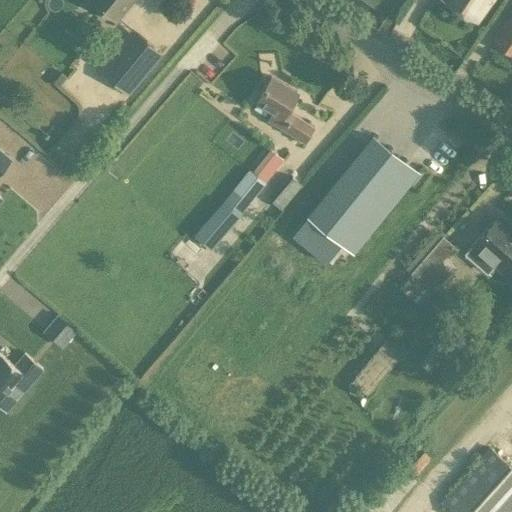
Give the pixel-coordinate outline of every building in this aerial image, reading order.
[(91,0),(116,20),(132,0),(91,0)] [(443,0),(477,23),(492,0),(443,0)] [(511,8),(491,40),(511,53),(511,8)] [(128,93),(161,53),(132,28),(98,69),(128,93)] [(58,88),(67,78),(62,74),(53,84),(58,88)] [(270,76),(256,99),(273,109),(267,119),(305,142),(314,126),(286,109),(296,92),(270,76)] [(308,216),(300,225),(333,252),(340,242),(351,251),(416,172),(373,136),(308,216)] [(0,197),(1,197),(0,196),(0,168),(9,158),(0,149),(0,197)] [(210,247),(239,214),(277,166),(265,156),(259,162),(256,160),(223,202),(194,234),(210,247)] [(280,207),(298,181),(291,176),(273,203),(280,207)] [(511,225),(498,213),(464,252),(486,272),(493,265),(509,279),(511,274),(511,225)] [(436,232),(405,268),(409,272),(411,270),(440,236),(436,232)] [(409,272),(398,286),(419,304),(432,288),(453,264),(445,257),(455,246),(441,235),(440,236),(411,270),(409,272)] [(76,331),(56,314),(42,329),(62,347),(76,331)] [(386,339),(352,381),(369,395),(403,352),(386,339)] [(14,365),(0,352),(0,401),(22,377),(28,383),(42,367),(24,353),(14,365)] [(398,376),(404,369),(398,364),(392,371),(398,376)] [(457,511),(504,511),(511,503),(511,468),(489,447),(442,499),(457,511)]
